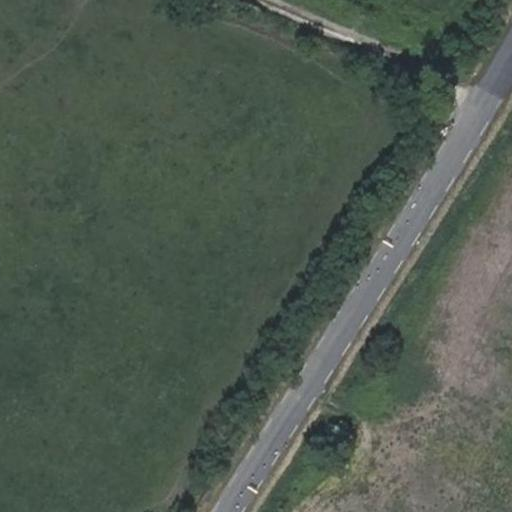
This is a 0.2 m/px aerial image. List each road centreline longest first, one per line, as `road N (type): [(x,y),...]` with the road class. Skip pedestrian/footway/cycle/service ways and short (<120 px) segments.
road 1 (tertiary): [(237,511),(452,177),(511,68)]
road 2 (unknown): [(482,123),(219,0)]
